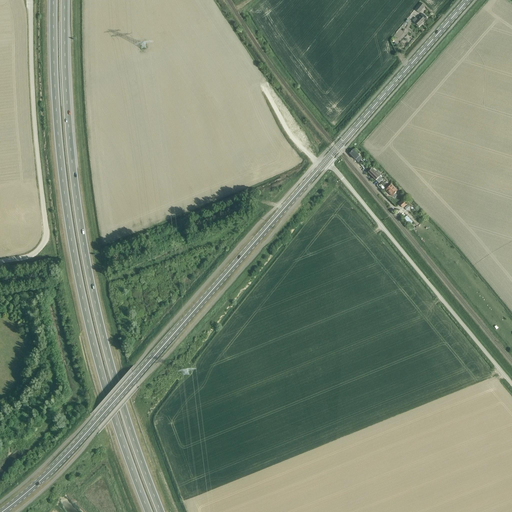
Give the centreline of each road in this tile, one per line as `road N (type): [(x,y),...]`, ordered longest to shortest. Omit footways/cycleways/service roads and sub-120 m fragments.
road 1 (trunk): [(161,511),(112,371),(81,231),(64,0)]
road 2 (trunk): [(53,0),(62,186),(83,309),(148,511)]
road 3 (secondary): [(3,511),(96,423),(325,161)]
road 4 (unclassified): [(511,387),(325,161)]
road 5 (unclassified): [(0,261),(33,254),(45,239),(29,0)]
road 6 (secondary): [(338,146),(468,0)]
